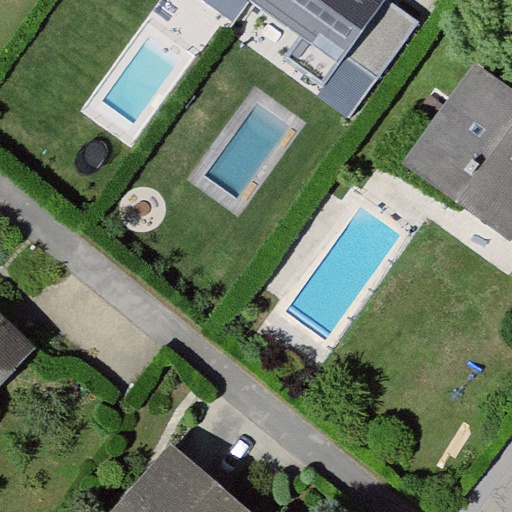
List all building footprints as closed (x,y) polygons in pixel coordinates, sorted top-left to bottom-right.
[(256,0),(304,34),(286,60),(326,88),(350,56),(390,0),(256,0)] [(426,24),(392,0),(390,0),(350,56),(385,81),(426,24)] [(511,237),(511,119),(463,87),(395,187),(499,258),(511,237)] [(0,396),(29,367),(0,339),(0,396)] [(207,511),(158,470),(122,511),(207,511)]
